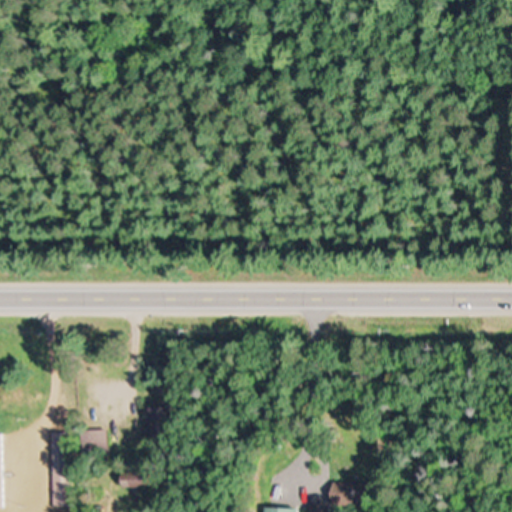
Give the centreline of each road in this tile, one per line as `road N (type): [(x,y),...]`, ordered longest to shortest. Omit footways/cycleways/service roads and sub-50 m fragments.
road 1 (primary): [(250,292),(511,291)]
road 2 (primary): [(0,289),(250,292)]
